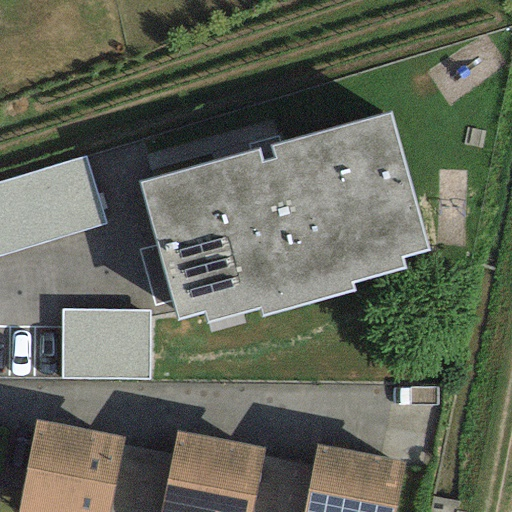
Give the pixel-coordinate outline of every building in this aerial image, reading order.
[(136,187),(176,320),(201,312),(205,324),(258,309),(261,317),(353,290),(351,286),(403,270),(399,259),(428,250),(387,112),(136,187)] [(80,155),(0,180),(0,257),(102,224),(80,155)] [(149,313),(60,310),(58,379),(147,381),(149,313)] [(34,420),(16,511),(108,511),(121,446),(123,437),(34,420)] [(158,511),(250,511),(261,457),(263,450),(174,432),(170,455),(158,511)] [(300,511),(393,511),(403,462),(314,445),(310,468),(300,511)] [(158,511),(170,455),(121,446),(108,511),(158,511)] [(300,511),(310,468),(261,457),(250,511),(300,511)]
